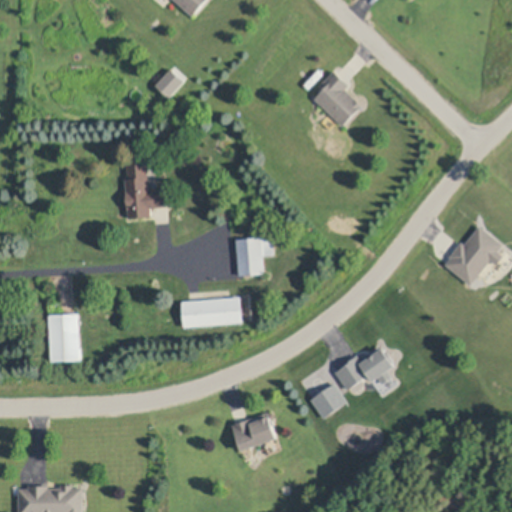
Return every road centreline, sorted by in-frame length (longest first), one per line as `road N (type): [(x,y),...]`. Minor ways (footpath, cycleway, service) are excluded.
road 1 (residential): [(0,406),(139,404),(254,368),(350,302),(511,118)]
road 2 (residential): [(481,145),(327,0)]
